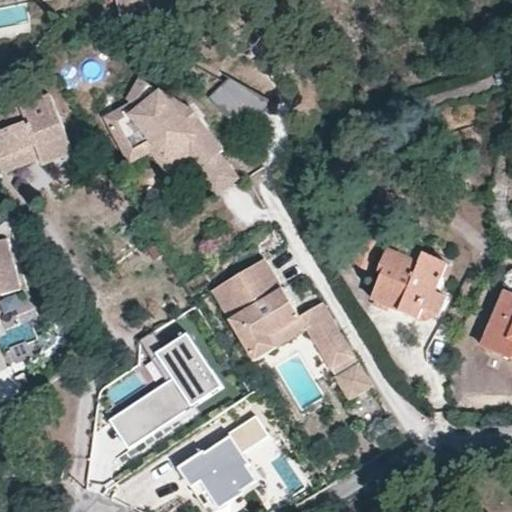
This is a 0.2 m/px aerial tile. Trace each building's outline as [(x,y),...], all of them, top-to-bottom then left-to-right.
[(0,0),(0,2),(10,0),(122,0),(127,24),(158,18),(154,0),(0,0)] [(47,68),(34,51),(18,70),(31,83),(47,68)] [(208,94),(242,128),(265,105),(232,71),(208,94)] [(192,125),(186,116),(193,111),(188,104),(141,79),(129,100),(132,103),(131,105),(129,106),(108,123),(124,144),(138,134),(145,142),(159,144),(170,158),(174,154),(183,165),(197,153),(206,166),(222,153),(226,150),(201,117),(199,119),(192,125)] [(74,153),(52,96),(0,116),(0,132),(1,136),(0,136),(0,145),(1,148),(0,148),(0,165),(3,173),(41,158),(43,165),(74,153)] [(199,119),(193,111),(186,116),(192,125),(199,119)] [(242,178),(222,153),(206,166),(200,171),(219,195),(242,178)] [(0,235),(0,278),(2,278),(5,290),(22,286),(9,233),(0,235)] [(382,241),(367,234),(354,263),(369,270),(382,241)] [(394,241),(391,250),(413,259),(417,250),(394,241)] [(417,250),(413,259),(391,250),(381,271),(386,273),(375,298),(422,319),(425,319),(428,318),(435,314),(441,315),(448,298),(437,293),(450,263),(417,250)] [(268,259),(215,292),(259,362),(280,349),(272,337),(303,317),(268,259)] [(511,293),(508,292),(484,347),(511,359),(511,293)] [(336,370),(359,356),(326,303),(303,317),(311,329),(336,370)] [(272,337),(280,349),(311,329),(303,317),(272,337)] [(232,394),(197,342),(172,358),(191,387),(134,425),(150,449),(232,394)] [(380,391),(366,368),(342,382),(357,406),(380,391)] [(193,488),(201,482),(221,509),(245,492),(246,490),(258,481),(249,466),(252,465),(234,436),(208,453),(206,451),(180,468),(193,488)] [(201,482),(193,488),(208,511),(221,511),(221,509),(201,482)]
